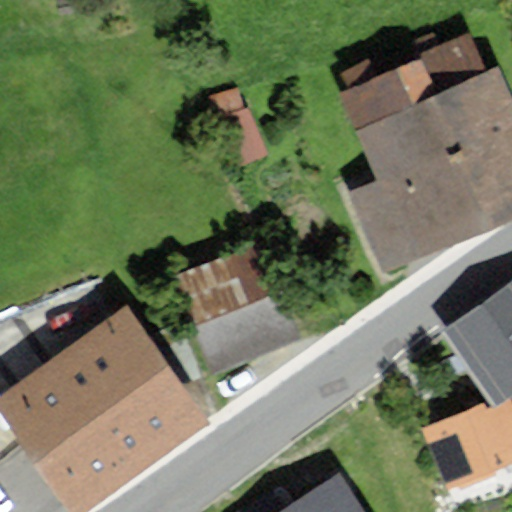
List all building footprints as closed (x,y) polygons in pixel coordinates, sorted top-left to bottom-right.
[(511,208),(511,70),(507,59),(491,65),(477,31),(350,84),(388,173),(360,185),(391,259),(511,208)] [(308,329),(269,236),(191,269),(229,361),(308,329)] [(511,284),(467,317),(511,377),(511,284)] [(200,417),(125,315),(0,406),(75,508),(200,417)] [(511,449),(511,396),(502,401),(498,391),(435,420),(460,474),(511,449)] [(380,511),(355,471),(287,511),(380,511)]
